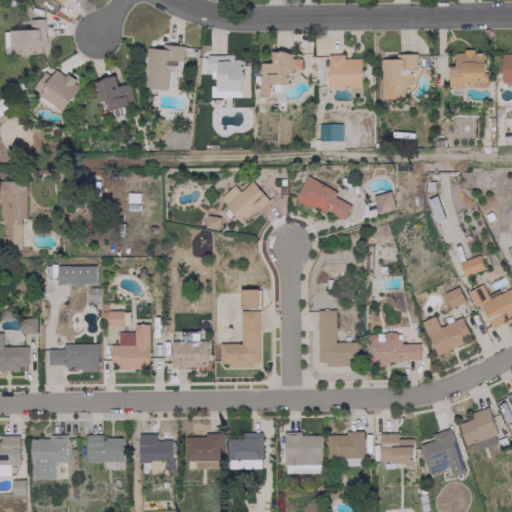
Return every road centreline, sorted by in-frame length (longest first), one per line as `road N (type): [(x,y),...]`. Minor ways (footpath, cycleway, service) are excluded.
road 1 (residential): [(0,402),(372,397),(449,384),(511,352)]
road 2 (tertiary): [(169,0),(239,18),(511,14)]
road 3 (residential): [(289,245),(291,398)]
